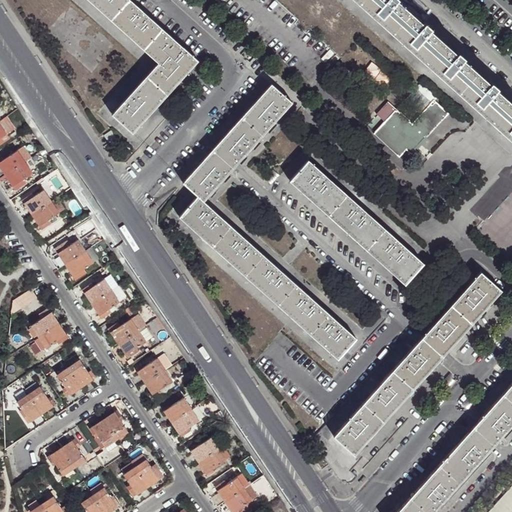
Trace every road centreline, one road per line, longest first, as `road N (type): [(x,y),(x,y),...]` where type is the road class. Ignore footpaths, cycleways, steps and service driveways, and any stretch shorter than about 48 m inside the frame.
road 1 (secondary): [(331,511),(124,206)]
road 2 (secondary): [(109,216),(305,511)]
road 3 (residential): [(405,320),(193,127)]
road 4 (secondary): [(124,206),(0,16)]
road 5 (secondary): [(0,51),(109,216)]
road 6 (residential): [(405,320),(328,397),(275,354)]
road 7 (residential): [(357,511),(472,381)]
road 8 (residential): [(159,0),(231,73),(230,86),(193,127)]
road 9 (residential): [(511,281),(469,254),(405,320)]
road 10 (residential): [(6,459),(119,384)]
road 11 (residential): [(119,384),(45,275)]
